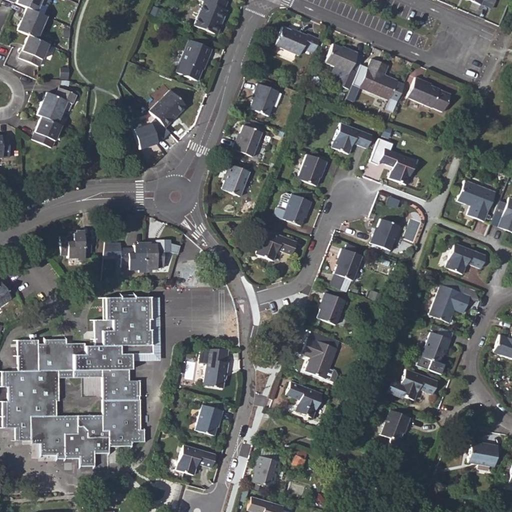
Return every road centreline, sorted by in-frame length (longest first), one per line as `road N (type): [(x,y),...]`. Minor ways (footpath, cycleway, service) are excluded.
road 1 (residential): [(286,0),(452,68),(471,24),(411,0)]
road 2 (residential): [(246,303),(247,401),(220,498),(197,511)]
road 3 (tertiary): [(261,0),(175,198)]
road 4 (tertiary): [(175,198),(91,196),(0,235)]
road 5 (residential): [(511,423),(480,392),(469,364),(486,312),(511,292)]
road 6 (residential): [(246,303),(302,280),(327,221),(349,198)]
road 7 (residential): [(175,198),(246,303)]
